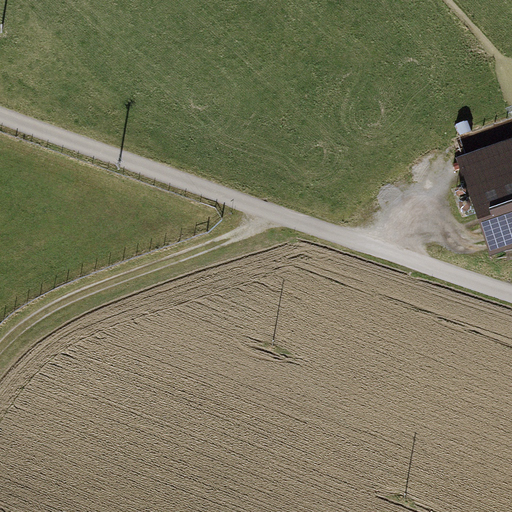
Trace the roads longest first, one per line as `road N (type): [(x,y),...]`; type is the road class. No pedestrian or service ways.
road 1 (track): [(511,295),(0,112)]
road 2 (track): [(280,217),(24,320),(0,345)]
